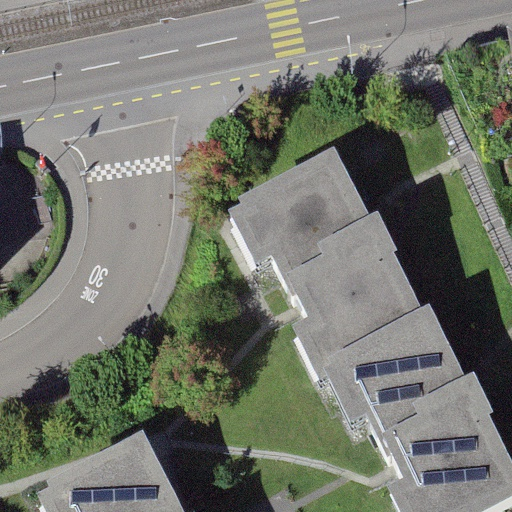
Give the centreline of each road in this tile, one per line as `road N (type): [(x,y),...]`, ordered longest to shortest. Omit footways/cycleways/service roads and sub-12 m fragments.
road 1 (residential): [(113,65),(134,214),(118,286),(96,320),(65,345),(0,374)]
road 2 (secondary): [(113,65),(428,0)]
